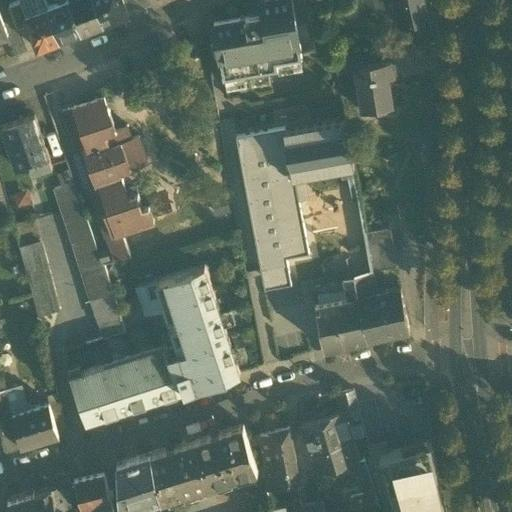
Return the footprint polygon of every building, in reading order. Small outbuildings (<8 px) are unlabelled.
[(28,22),(26,16),(20,0),(9,4),(18,27),(28,22)] [(45,0),(20,0),(26,16),(48,7),(45,0)] [(60,39),(82,31),(70,0),(66,0),(48,7),(60,39)] [(103,23),(94,0),(70,0),(82,31),(103,23)] [(94,0),(103,23),(129,13),(128,12),(123,0),(94,0)] [(123,0),(128,12),(140,8),(136,0),(123,0)] [(245,72),(251,71),(268,68),(278,66),(277,59),(301,55),(302,55),(292,0),(260,0),(263,12),(214,21),(223,76),(225,76),(245,72)] [(393,0),(399,26),(429,19),(424,0),(393,0)] [(38,48),(60,39),(48,7),(26,16),(28,22),(38,48)] [(335,58),(337,73),(356,69),(356,66),(362,65),(360,53),(335,58)] [(277,59),(278,66),(279,71),(303,67),(301,55),(277,59)] [(356,69),(363,109),(392,104),(387,76),(394,75),(391,60),(362,65),(356,66),(356,69)] [(271,80),(268,68),(251,71),(253,83),(271,80)] [(247,84),(245,72),(225,76),(227,88),(247,84)] [(107,235),(115,259),(131,254),(123,230),(155,220),(149,203),(143,205),(139,191),(129,194),(121,171),(149,162),(139,134),(132,136),(128,123),(116,127),(104,94),(62,108),(77,151),(79,150),(91,185),(89,186),(105,235),(107,235)] [(2,124),(17,166),(29,162),(49,155),(35,113),(2,124)] [(286,129),(284,130),(293,177),(295,176),(305,174),(353,165),(345,118),(286,129)] [(284,130),(286,129),(285,126),(236,135),(261,268),(270,266),(274,286),(292,283),(287,256),(310,251),(299,198),(295,176),(293,177),(284,130)] [(79,150),(77,151),(73,152),(84,187),(89,186),(91,185),(79,150)] [(49,155),(29,162),(32,171),(52,164),(49,155)] [(57,171),(61,185),(74,180),(70,167),(57,171)] [(295,176),(299,198),(309,196),(305,174),(295,176)] [(55,187),(58,198),(78,192),(74,180),(61,185),(55,187)] [(28,187),(13,191),(17,206),(32,202),(28,187)] [(58,198),(62,210),(82,203),(78,192),(58,198)] [(231,211),(226,194),(211,199),(216,216),(231,211)] [(0,207),(3,216),(9,214),(4,196),(0,196),(0,207)] [(85,214),(82,203),(62,210),(66,221),(85,214)] [(49,247),(69,240),(58,208),(37,215),(49,247)] [(89,225),(85,214),(66,221),(69,232),(89,225)] [(93,236),(89,225),(69,232),(73,243),(93,236)] [(372,271),(373,271),(397,266),(390,227),(366,232),(372,271)] [(97,247),(93,236),(73,243),(76,254),(97,247)] [(20,247),(23,259),(44,253),(41,242),(20,247)] [(100,258),(97,247),(76,254),(80,265),(100,258)] [(23,259),(26,270),(47,265),(44,253),(23,259)] [(104,269),(100,258),(80,265),(83,276),(104,269)] [(26,270),(29,282),(50,276),(47,265),(26,270)] [(177,342),(168,345),(180,384),(182,383),(184,390),(193,388),(190,376),(201,373),(212,369),(216,381),(240,373),(205,265),(137,287),(146,315),(147,315),(143,302),(162,296),(166,308),(177,342)] [(264,288),(274,286),(270,266),(261,268),(264,288)] [(260,268),(247,270),(262,362),(275,360),(260,268)] [(108,280),(104,269),(83,276),(87,287),(108,280)] [(372,271),(354,275),(358,296),(369,293),(368,289),(376,287),(373,271),(372,271)] [(348,298),(358,296),(354,275),(344,277),(346,289),(348,298)] [(29,282),(32,293),(53,288),(50,276),(29,282)] [(112,291),(108,280),(87,287),(90,298),(112,291)] [(369,293),(358,296),(367,340),(410,331),(401,287),(369,293)] [(32,293),(35,305),(56,299),(53,288),(32,293)] [(313,296),(315,305),(348,298),(346,289),(313,296)] [(86,300),(91,316),(117,307),(112,291),(90,298),(86,300)] [(143,302),(147,315),(166,308),(162,296),(143,302)] [(324,349),(367,340),(358,296),(348,298),(315,305),(324,349)] [(35,305),(38,316),(59,311),(56,299),(35,305)] [(91,316),(94,327),(121,318),(117,307),(91,316)] [(125,331),(121,318),(94,327),(99,339),(125,331)] [(170,387),(180,384),(168,345),(168,344),(71,375),(71,376),(86,423),(172,395),(170,387)] [(205,385),(216,381),(212,369),(201,373),(205,385)] [(0,422),(1,422),(8,452),(22,447),(11,415),(12,415),(5,389),(2,376),(0,376),(0,422)] [(183,392),(180,384),(170,387),(172,395),(183,392)] [(5,389),(12,415),(29,409),(22,385),(5,389)] [(345,411),(347,416),(360,413),(354,389),(337,393),(341,412),(345,411)] [(49,403),(59,436),(69,433),(58,393),(47,396),(49,403)] [(11,415),(22,447),(59,436),(49,403),(29,409),(12,415),(11,415)] [(341,412),(322,418),(331,447),(353,441),(354,441),(350,427),(347,416),(345,411),(341,412)] [(309,453),(331,447),(322,418),(300,424),(309,453)] [(350,427),(354,441),(365,437),(362,424),(350,427)] [(242,425),(196,440),(210,486),(257,471),(242,425)] [(260,435),(266,466),(295,459),(289,428),(260,435)] [(200,489),(210,486),(196,440),(186,443),(200,489)] [(359,461),(353,441),(331,447),(309,453),(315,474),(354,464),(359,462),(359,461)] [(446,511),(431,442),(410,447),(410,448),(380,456),(394,511),(446,511)] [(161,502),(200,489),(186,443),(151,454),(160,496),(161,502)] [(154,497),(160,496),(151,454),(145,456),(154,497)] [(145,500),(154,497),(145,456),(117,465),(117,472),(119,511),(139,511),(139,507),(147,505),(145,500)] [(299,483),(295,459),(266,466),(264,467),(268,491),(299,483)] [(349,498),(353,511),(371,511),(380,509),(365,463),(355,467),(363,493),(349,498)] [(119,511),(117,472),(104,475),(113,511),(119,511)] [(75,482),(83,511),(102,507),(102,511),(113,511),(104,475),(89,479),(75,482)] [(39,511),(66,511),(66,510),(58,511),(57,511),(53,493),(52,486),(35,492),(39,511)] [(53,493),(57,511),(58,511),(66,510),(72,509),(67,489),(53,493)] [(39,511),(35,492),(8,500),(10,511),(39,511)] [(324,511),(323,503),(301,507),(301,511),(324,511)]
